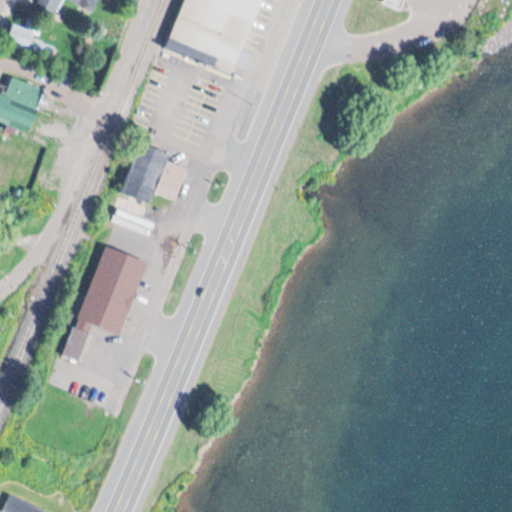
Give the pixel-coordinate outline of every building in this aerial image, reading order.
[(47,0),(48,17),(61,17),(60,0),(47,0)] [(184,0),(265,0),(233,77),(164,48),(184,0)] [(381,0),(401,8),(404,0),(381,0)] [(7,41),(51,60),(58,43),(15,25),(7,41)] [(44,88),(12,79),(7,95),(0,93),(0,123),(31,132),(44,88)] [(121,188),(139,141),(168,152),(149,199),(121,188)] [(158,190),(170,161),(186,168),(175,197),(158,190)] [(62,354),(105,244),(146,260),(119,329),(91,318),(86,329),(93,332),(82,361),(62,354)] [(7,511),(3,510),(11,494),(47,511),(7,511)]
